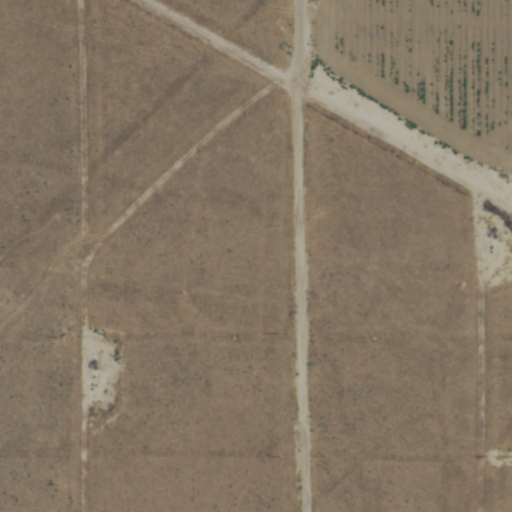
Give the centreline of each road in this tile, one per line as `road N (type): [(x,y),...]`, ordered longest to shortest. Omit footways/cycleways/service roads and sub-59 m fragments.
road 1 (residential): [(257,0),(254,511)]
road 2 (residential): [(23,511),(26,0)]
road 3 (residential): [(511,219),(411,165),(380,165),(369,144),(97,0)]
road 4 (residential): [(380,511),(380,165)]
